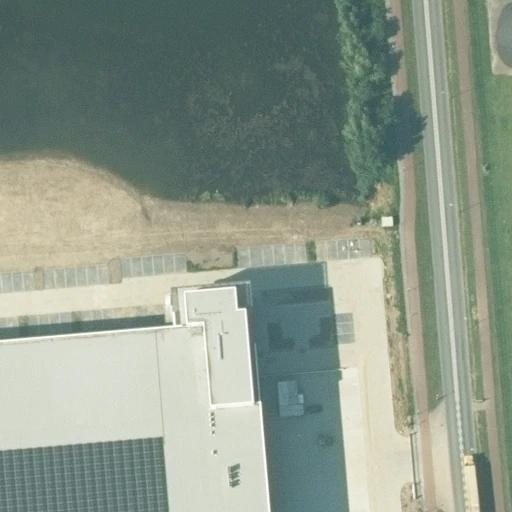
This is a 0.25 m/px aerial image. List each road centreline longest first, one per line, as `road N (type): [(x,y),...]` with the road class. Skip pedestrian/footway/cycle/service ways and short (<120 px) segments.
road 1 (secondary): [(468,511),(423,0)]
road 2 (unknown): [(383,459),(147,445)]
road 3 (unknown): [(147,445),(24,436)]
